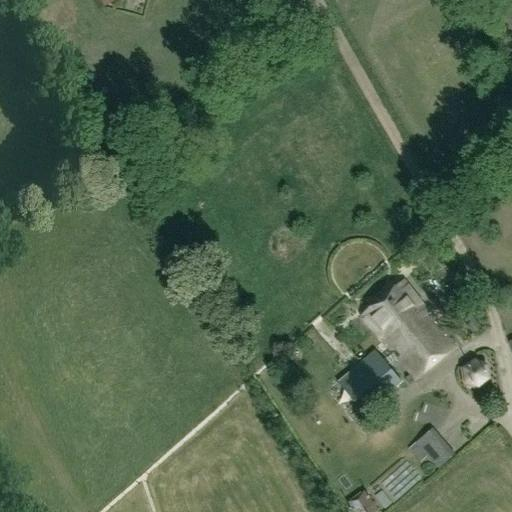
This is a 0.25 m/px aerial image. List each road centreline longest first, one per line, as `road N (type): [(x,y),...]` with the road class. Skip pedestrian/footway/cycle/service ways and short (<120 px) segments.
road 1 (track): [(100,511),(291,344),(511,171)]
road 2 (residential): [(511,420),(489,297),(320,0)]
